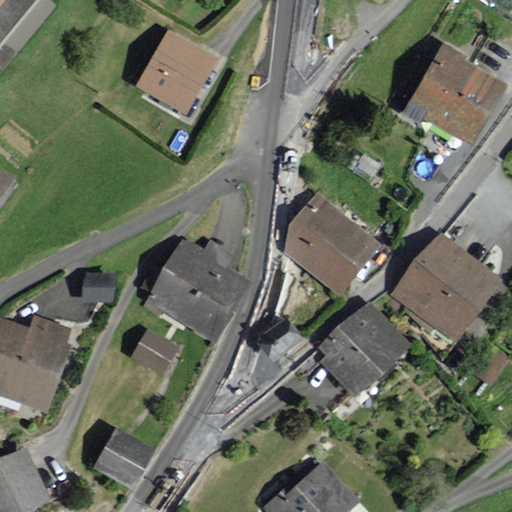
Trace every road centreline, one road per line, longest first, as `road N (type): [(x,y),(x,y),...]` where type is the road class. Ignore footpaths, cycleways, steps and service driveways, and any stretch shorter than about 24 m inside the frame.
road 1 (residential): [(197,429),(384,282),(453,208),(511,127)]
road 2 (residential): [(277,158),(246,165),(0,295)]
road 3 (secondary): [(277,158),(257,292),(197,429)]
road 4 (secondary): [(295,0),(277,158)]
